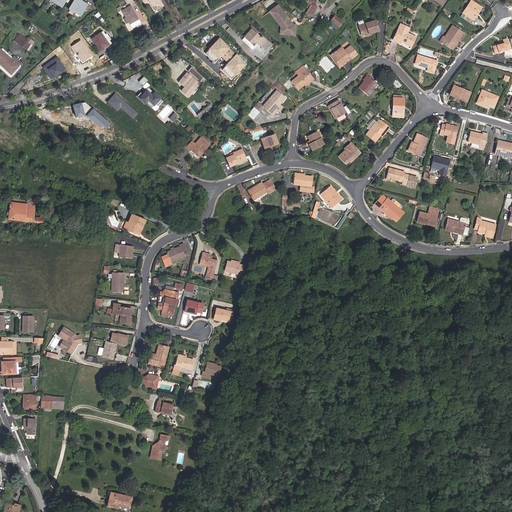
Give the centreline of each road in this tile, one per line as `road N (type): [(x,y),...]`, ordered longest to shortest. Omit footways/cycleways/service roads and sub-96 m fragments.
road 1 (residential): [(0,108),(108,73),(246,0)]
road 2 (residential): [(428,103),(392,66),(369,62),(301,110),(291,164)]
road 3 (residential): [(511,246),(417,247),(372,222),(353,192)]
road 4 (unknown): [(42,504),(71,420),(88,416),(148,432)]
road 5 (residential): [(144,322),(148,259),(159,243),(200,223),(214,191)]
road 6 (residential): [(428,103),(471,45),(511,12)]
